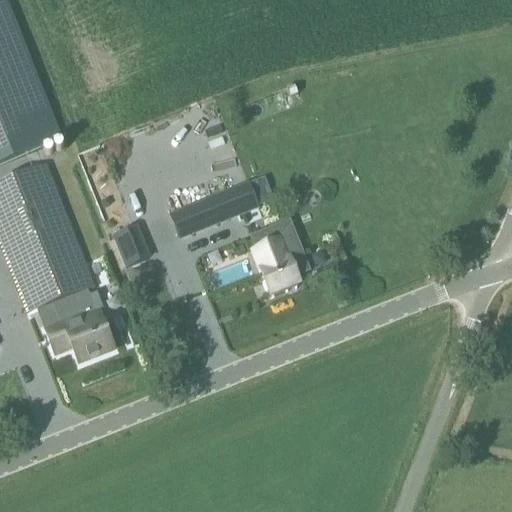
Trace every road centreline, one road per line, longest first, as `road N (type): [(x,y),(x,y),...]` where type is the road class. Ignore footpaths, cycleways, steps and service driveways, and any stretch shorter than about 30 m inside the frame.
road 1 (unclassified): [(0,469),(493,274)]
road 2 (unclassified): [(403,511),(493,274)]
